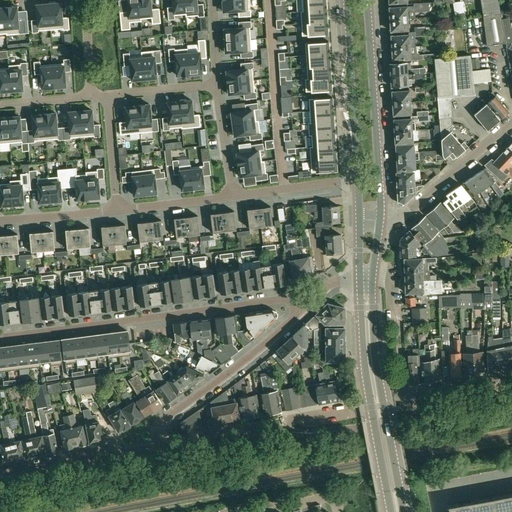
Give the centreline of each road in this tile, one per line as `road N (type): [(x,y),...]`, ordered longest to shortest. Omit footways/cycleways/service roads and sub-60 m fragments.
road 1 (residential): [(299,312),(284,299),(0,336)]
road 2 (primary): [(403,511),(375,364),(371,280)]
road 3 (primary): [(359,281),(366,381),(391,511)]
road 4 (primary): [(379,220),(366,0)]
road 5 (unclassified): [(160,449),(163,419),(299,312)]
road 6 (residential): [(160,449),(284,431),(287,420),(348,410)]
road 7 (primary): [(346,0),(357,180)]
road 8 (residential): [(379,220),(402,215),(511,121)]
road 9 (unclassified): [(160,449),(0,476)]
road 10 (residential): [(231,197),(357,180)]
road 11 (residential): [(511,375),(395,399)]
